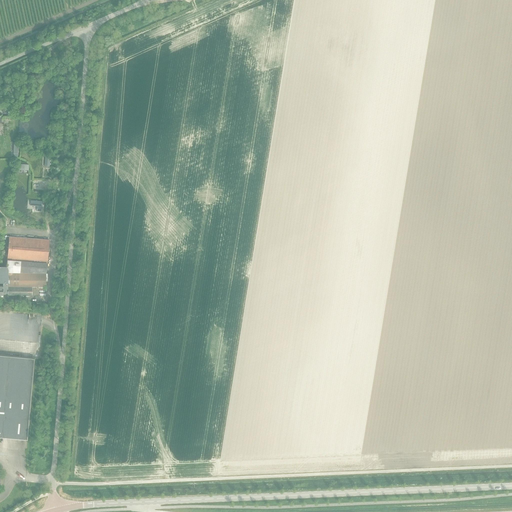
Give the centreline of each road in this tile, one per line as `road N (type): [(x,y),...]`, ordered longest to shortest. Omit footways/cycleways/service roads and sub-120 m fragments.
road 1 (unclassified): [(52,482),(511,466)]
road 2 (secondary): [(511,485),(56,509)]
road 3 (unclassified): [(52,482),(83,29)]
